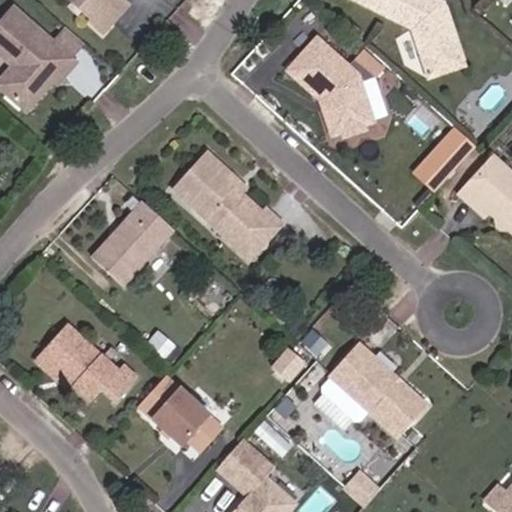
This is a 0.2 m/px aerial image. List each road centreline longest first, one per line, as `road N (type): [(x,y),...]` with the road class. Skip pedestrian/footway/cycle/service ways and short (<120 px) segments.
road 1 (residential): [(468,314),(207,74)]
road 2 (residential): [(0,266),(66,191),(207,74)]
road 3 (residential): [(112,511),(79,462),(0,388)]
